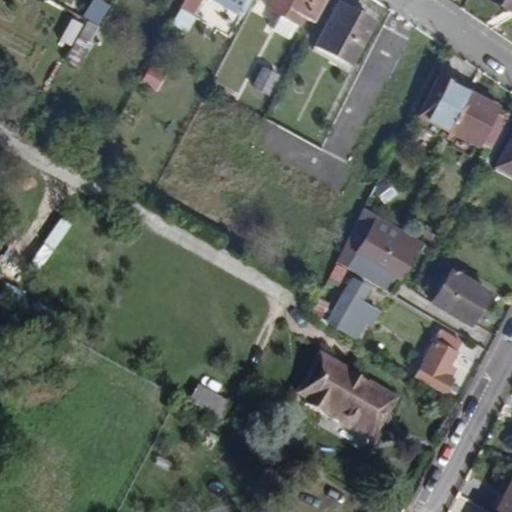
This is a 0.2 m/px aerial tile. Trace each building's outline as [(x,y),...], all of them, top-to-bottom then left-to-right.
[(106,4),(97,0),(87,0),(79,16),(95,25),(106,4)] [(194,19),(196,20),(206,0),(184,0),(178,10),(194,19)] [(243,15),(251,0),(221,0),(220,3),(243,15)] [(304,19),(312,24),(324,0),(270,0),(266,7),(300,26),(304,19)] [(489,0),(511,11),(511,4),(503,0),(489,0)] [(314,47),(349,65),(372,22),(337,5),(314,47)] [(170,25),(185,34),(194,19),(178,10),(170,25)] [(68,17),(55,39),(66,45),(78,23),(68,17)] [(376,95),(395,105),(424,58),(400,45),(397,49),(380,40),(361,71),(382,83),(376,95)] [(139,80),(156,89),(166,71),(148,62),(139,80)] [(253,88),(267,94),(276,77),(262,70),(253,88)] [(494,106),(465,91),(438,78),(418,117),(474,145),(494,106)] [(511,177),(511,134),(494,168),(511,177)] [(348,198),(364,205),(373,188),(358,180),(348,198)] [(347,268),(389,293),(419,242),(362,209),(336,261),(347,268)] [(326,281),(336,287),(347,268),(336,261),(326,281)] [(432,304),(466,325),(485,293),(451,272),(432,304)] [(363,325),(372,309),(360,302),(368,290),(351,280),(335,309),(326,323),(354,340),(363,325)] [(325,326),(326,323),(335,309),(326,303),(316,321),(325,326)] [(363,325),(369,329),(378,312),(372,309),(363,325)] [(444,373),(449,364),(461,343),(440,330),(413,376),(443,394),(453,378),(451,377),(444,373)] [(296,396),(306,402),(327,364),(316,358),(296,396)] [(373,414),(383,396),(327,364),(306,402),(303,406),(322,417),(324,413),(367,437),(379,417),(373,414)] [(444,373),(451,377),(456,369),(449,364),(444,373)] [(189,401),(221,418),(230,402),(198,386),(189,401)] [(373,414),(379,417),(389,398),(383,396),(373,414)] [(494,511),(511,511),(511,483),(510,482),(494,511)]
